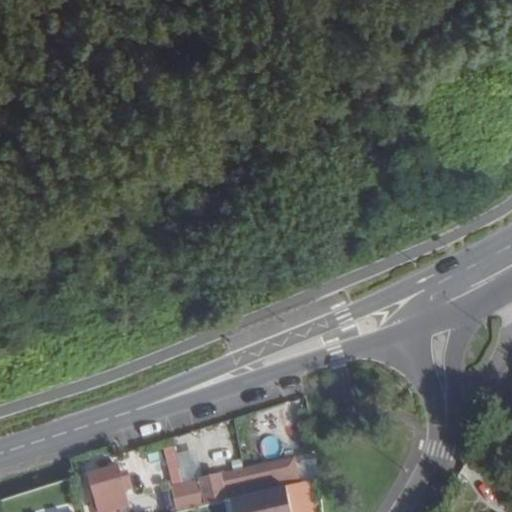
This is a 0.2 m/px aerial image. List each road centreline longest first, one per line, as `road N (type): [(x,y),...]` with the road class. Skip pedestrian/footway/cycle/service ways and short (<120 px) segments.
road 1 (primary): [(433,279),(182,382),(126,413)]
road 2 (primary): [(126,413),(405,334)]
road 3 (tertiary): [(443,437),(472,307)]
road 4 (primary): [(126,413),(0,453)]
